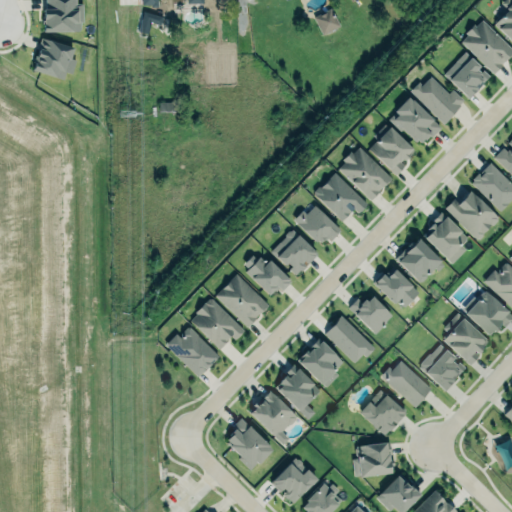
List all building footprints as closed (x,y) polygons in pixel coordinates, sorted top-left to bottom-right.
[(40,0),(75,0),(77,28),(41,30),(40,0)] [(511,1),(511,0),(502,0),(499,3),(506,10),(493,23),(511,43),(511,1)] [(312,17),(321,35),(339,26),(329,8),(312,17)] [(159,25),(162,16),(142,9),(136,30),(146,34),(150,22),(159,25)] [(511,52),(511,49),(479,18),(459,40),(492,73),(511,52)] [(30,68),(61,77),(64,69),(70,71),(74,58),(68,56),(71,45),(40,35),(30,68)] [(442,74),(467,98),(489,76),(464,52),(442,74)] [(463,101),(452,89),(447,93),(430,75),(421,84),(418,81),(409,90),(441,123),(463,101)] [(438,126),(408,96),(388,117),(418,146),(438,126)] [(395,174),(368,147),(389,125),(414,149),(404,159),(402,157),(400,160),(404,164),(395,174)] [(511,175),(492,156),(502,146),(506,150),(510,145),(506,141),(511,135),(511,175)] [(338,167),(344,161),(342,158),(350,150),(352,152),(359,145),(392,177),(384,185),(383,184),(378,189),(379,190),(370,199),(338,167)] [(472,178),(476,174),(478,176),(484,171),(481,168),(489,160),(511,183),(511,197),(499,209),(472,182),(474,180),(472,178)] [(314,193),(314,190),(318,185),(321,186),(334,171),(367,203),(357,212),(353,207),(340,220),(314,193)] [(452,198),(443,208),(476,240),(497,217),(469,190),(457,202),(452,198)] [(293,218),(302,209),(306,213),(315,204),(340,230),(331,239),(328,236),(325,239),(323,238),(319,241),(317,239),(315,241),(293,218)] [(430,232),(426,228),(433,222),(431,220),(440,211),(466,236),(459,243),(465,249),(451,262),(426,236),(430,232)] [(271,250),(286,235),(285,233),(288,230),(290,230),(292,228),(317,253),(308,263),(304,259),(301,261),(305,265),(301,269),(300,268),(295,273),(289,268),(291,265),(287,261),(285,264),(271,250)] [(419,283),(441,261),(416,237),(395,259),(419,283)] [(290,281),(267,258),(262,263),(252,253),(239,266),(268,294),(275,287),(279,292),(290,281)] [(482,280),(511,307),(511,267),(506,262),(504,262),(495,271),(493,268),(482,280)] [(417,292),(391,265),(373,282),(399,309),(417,292)] [(246,326),(215,294),(236,273),(268,304),(246,326)] [(461,308),(473,295),(476,299),(478,297),(478,295),(482,291),(484,291),(485,290),(507,310),(511,316),(504,325),(501,323),(494,331),(491,329),(487,334),(464,313),(465,311),(461,308)] [(391,315),(371,295),(364,303),(357,296),(346,307),(374,333),(391,315)] [(242,328),(210,297),(207,296),(193,309),(195,311),(189,318),(218,346),(227,336),(226,335),(228,332),(233,337),(242,328)] [(323,332),(340,314),(374,347),(365,356),(362,353),(353,362),(323,332)] [(442,339),(461,317),(486,340),(476,352),(478,354),(469,364),(442,339)] [(217,356),(188,326),(177,336),(175,334),(164,344),(195,377),(217,356)] [(321,340),(342,361),(334,370),(338,374),(326,387),(322,383),(321,384),(296,359),(306,349),(308,352),(311,348),(309,346),(316,339),(319,342),(321,340)] [(443,389),(452,379),(451,378),(462,365),(456,359),(455,361),(451,357),(453,355),(439,341),(429,351),(427,351),(418,361),(418,364),(417,365),(443,389)] [(414,406),(380,375),(388,365),(392,368),(400,359),(429,387),(414,406)] [(303,415),(274,386),(280,381),(279,380),(285,374),(284,373),(293,363),(319,389),(318,390),(318,392),(315,396),(313,396),(306,403),(310,408),(303,415)] [(287,438),(280,431),(295,417),(268,389),(247,411),(280,445),(287,438)] [(358,411),(368,400),(374,405),(385,393),(392,400),(394,398),(405,408),(403,410),(405,412),(396,422),(392,419),(389,421),(393,425),(389,430),(387,429),(383,434),(358,411)] [(511,403),(503,413),(511,422),(511,403)] [(270,450),(242,419),(221,438),(250,469),(270,450)] [(385,438),(354,442),(354,444),(352,446),(353,456),(349,457),(351,473),(389,469),(389,462),(391,462),(390,453),(388,453),(388,445),(386,445),(385,438)] [(291,504),(316,477),(293,456),(269,482),(280,492),(279,492),(291,504)] [(389,511),(392,508),(396,511),(401,511),(418,495),(396,474),(374,497),(389,511)] [(327,511),(341,499),(324,481),(297,507),(300,511),(327,511)] [(410,511),(434,488),(456,510),(454,511),(410,511)]
